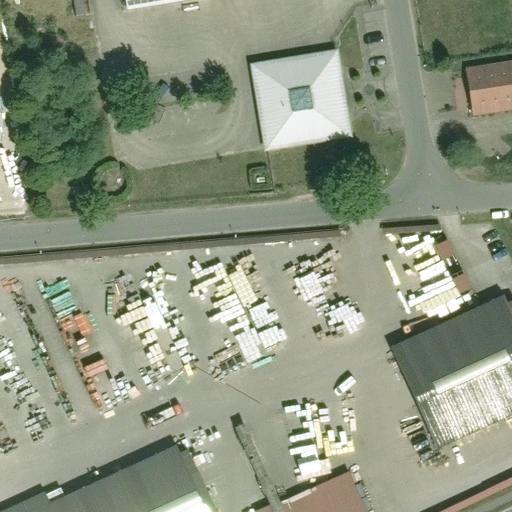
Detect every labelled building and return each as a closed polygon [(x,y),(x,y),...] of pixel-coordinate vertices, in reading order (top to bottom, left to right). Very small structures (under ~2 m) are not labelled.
[(118,0),(121,16),(221,0),(118,0)] [(246,69),(257,154),(344,142),(341,117),(336,82),(333,57),(246,69)] [(511,65),(462,74),(470,120),(511,112),(511,65)] [(439,244),(426,251),(449,295),(463,289),(439,244)] [(378,357),(426,453),(511,410),(511,336),(493,300),(378,357)] [(225,432),(261,511),(358,511),(343,477),(282,504),(245,423),(225,432)] [(0,511),(194,511),(163,447),(50,503),(43,488),(0,509),(0,511)]
